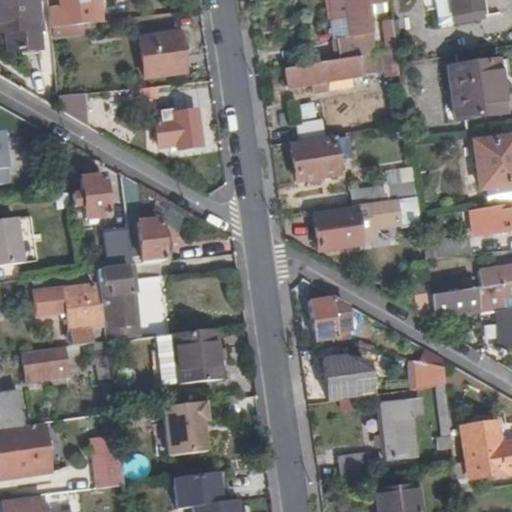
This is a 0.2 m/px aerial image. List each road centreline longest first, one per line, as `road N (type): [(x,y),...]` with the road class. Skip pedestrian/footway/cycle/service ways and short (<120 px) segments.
road 1 (unclassified): [(0,88),(257,242)]
road 2 (unclassified): [(257,242),(511,389)]
road 3 (unclassified): [(296,511),(257,242)]
road 4 (unclassified): [(257,242),(225,0)]
